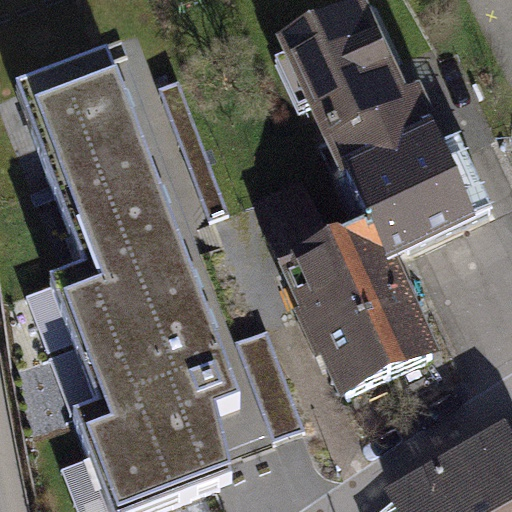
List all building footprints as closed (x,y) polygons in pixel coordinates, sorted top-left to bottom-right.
[(286,51),(341,167),(413,132),(431,124),(418,98),(401,106),(358,17),(286,51)] [(85,276),(50,289),(98,414),(73,423),(107,511),(168,511),(232,488),(216,421),(240,413),(107,64),(28,94),(43,135),(31,139),(85,276)] [(199,140),(179,87),(158,94),(179,148),(199,140)] [(420,146),(413,132),(341,167),(371,230),(381,250),(400,241),(407,255),(490,215),(457,145),(439,153),(433,140),(420,146)] [(179,148),(209,225),(229,218),(199,140),(179,148)] [(315,254),(313,216),(301,188),(260,208),(271,233),(264,236),(281,274),(287,271),(307,318),(299,321),(314,356),(324,351),(346,401),(390,382),(328,249),(315,254)] [(371,230),(328,249),(390,382),(431,361),(381,250),(371,230)] [(267,336),(236,347),(273,448),(305,436),(267,336)] [(511,436),(503,442),(511,458),(511,436)] [(511,511),(511,458),(503,442),(502,440),(395,503),(384,511),(511,511)]
